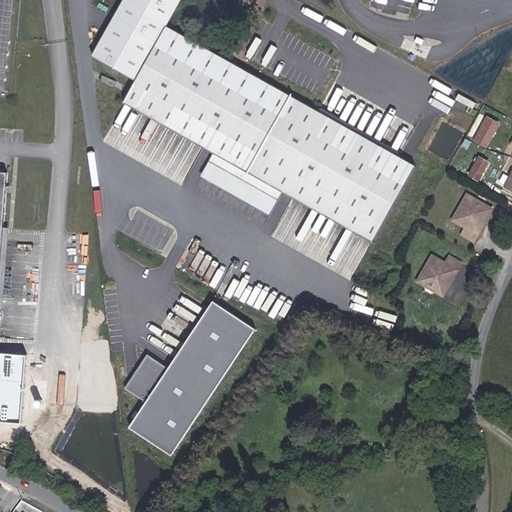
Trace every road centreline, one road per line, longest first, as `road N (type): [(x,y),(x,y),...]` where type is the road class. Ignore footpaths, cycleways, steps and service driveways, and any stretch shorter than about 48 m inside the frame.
road 1 (residential): [(477,511),(481,481),(468,400),(491,308),(511,270)]
road 2 (unknown): [(292,1),(463,103)]
